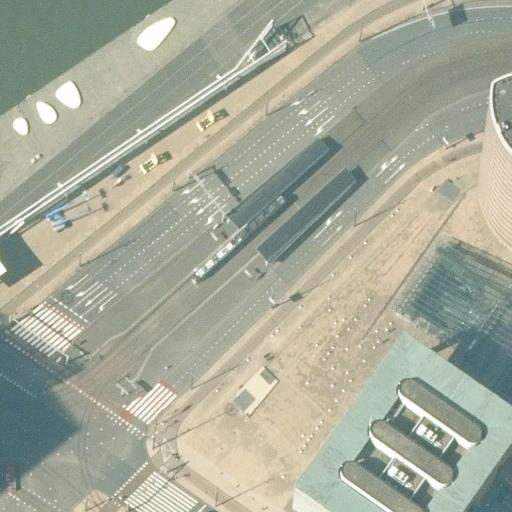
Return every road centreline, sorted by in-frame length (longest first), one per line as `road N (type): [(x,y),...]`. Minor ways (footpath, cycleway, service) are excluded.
road 1 (secondary): [(511,26),(433,40),(360,74),(0,374)]
road 2 (secondary): [(100,465),(409,154),(443,132),(511,115)]
road 3 (secondary): [(100,465),(0,392)]
